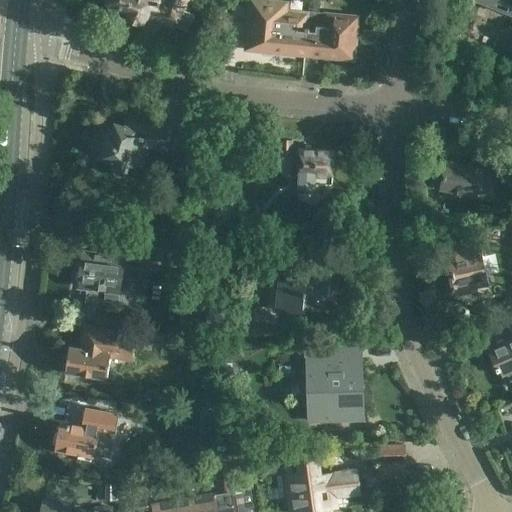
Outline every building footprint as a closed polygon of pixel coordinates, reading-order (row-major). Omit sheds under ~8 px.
[(174,28),(175,26),(186,31),(193,15),(182,10),(185,0),(106,0),(110,2),(109,4),(127,12),(126,15),(142,23),(146,16),(174,28)] [(279,52),(298,54),(304,54),(309,12),(302,11),(298,12),(295,10),(288,9),(285,11),(286,3),(256,0),(250,0),(248,23),(250,24),(250,32),(248,34),(247,35),(246,37),(246,39),(246,41),(247,43),(248,46),(252,49),(254,49),(258,49),(260,49),(262,47),(280,49),(279,52)] [(511,0),(472,0),(492,8),(511,16),(511,0)] [(357,17),(309,12),(304,54),(337,58),(341,56),(344,54),(346,51),(347,47),(348,43),(354,44),(357,17)] [(165,121),(163,129),(127,118),(124,126),(115,123),(114,128),(102,125),(98,137),(94,135),(90,151),(94,152),(93,156),(108,160),(107,165),(112,167),(112,169),(112,171),(113,173),(115,175),(116,175),(118,176),(121,176),(123,175),(124,175),(126,173),(127,171),(128,165),(134,167),(143,137),(172,145),(178,125),(165,121)] [(280,153),(290,153),(291,140),(280,140),(280,153)] [(296,174),(296,189),(314,190),(315,175),(332,177),(334,151),(297,149),(296,174)] [(440,188),(442,189),(441,198),(463,202),(465,195),(467,196),(467,193),(489,198),(495,169),(445,160),(440,188)] [(225,266),(247,269),(250,242),(226,239),(225,247),(226,247),(224,257),(225,257),(224,263),(225,263),(225,266)] [(445,246),(455,291),(477,286),(474,276),(486,274),(478,239),(445,246)] [(82,252),(78,285),(104,289),(102,300),(117,301),(118,291),(119,291),(123,265),(134,267),(146,268),(148,253),(136,251),(111,248),(110,256),(82,252)] [(158,264),(186,268),(189,253),(160,249),(158,264)] [(261,307),(276,308),(302,311),(302,305),(326,308),(329,280),(322,279),(323,271),(269,265),(265,264),(262,288),(263,288),(261,307)] [(501,369),(503,374),(505,377),(511,373),(511,311),(505,314),(511,329),(511,337),(489,348),(496,365),(494,366),(496,371),(501,369)] [(69,346),(66,372),(106,378),(110,358),(131,361),(136,333),(83,325),(79,348),(69,346)] [(363,418),(362,383),(356,383),(355,348),(306,349),(308,419),(363,418)] [(60,422),(55,449),(77,454),(77,458),(90,460),(90,456),(93,457),(94,453),(108,456),(113,434),(116,415),(86,409),(83,426),(60,422)] [(404,478),(403,446),(379,446),(380,478),(404,478)] [(280,506),(292,505),(292,511),(304,511),(334,507),(332,497),(360,493),(356,468),(321,474),(317,450),(285,455),(289,479),(288,479),(288,483),(277,485),(280,506)] [(251,454),(254,475),(275,473),(273,452),(251,454)] [(229,502),(215,504),(213,495),(153,506),(153,511),(245,511),(238,469),(224,472),(225,481),(229,502)] [(40,511),(113,511),(114,508),(97,508),(96,511),(88,511),(43,501),(40,511)]
